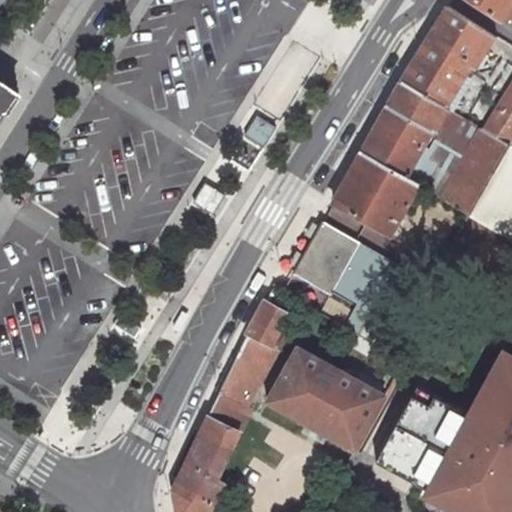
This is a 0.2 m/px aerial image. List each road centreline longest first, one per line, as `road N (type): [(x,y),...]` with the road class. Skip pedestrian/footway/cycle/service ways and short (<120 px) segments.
road 1 (tertiary): [(115,511),(198,335),(407,0)]
road 2 (residential): [(110,0),(0,178)]
road 3 (primary): [(0,442),(103,511)]
